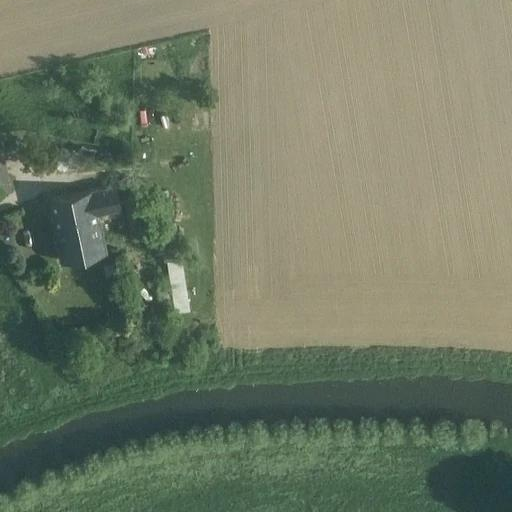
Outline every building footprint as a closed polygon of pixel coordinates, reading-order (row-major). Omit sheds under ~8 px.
[(54,163),(82,175),(92,152),(64,140),(54,163)] [(0,141),(0,193),(8,192),(0,142),(0,141)] [(115,183),(90,189),(96,213),(121,207),(115,183)] [(90,189),(49,199),(64,261),(105,252),(100,230),(96,213),(90,189)] [(146,202),(126,206),(130,224),(132,235),(144,232),(141,220),(149,218),(146,202)] [(182,258),(167,260),(174,311),(189,308),(182,258)] [(169,287),(157,289),(160,301),(171,298),(169,287)]
